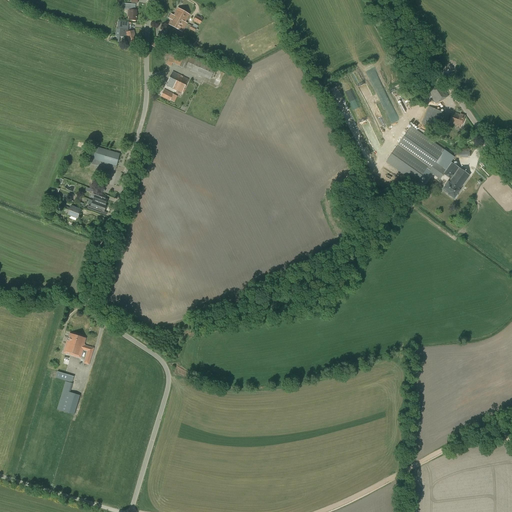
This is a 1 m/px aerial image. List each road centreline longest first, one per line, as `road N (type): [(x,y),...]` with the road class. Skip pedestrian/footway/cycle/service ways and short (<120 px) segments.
road 1 (tertiary): [(130,511),(167,374),(157,356),(98,317),(89,296),(144,108),(151,0)]
road 2 (unclassified): [(511,172),(389,0)]
road 3 (track): [(317,511),(498,423)]
road 4 (unclassified): [(120,511),(0,476)]
